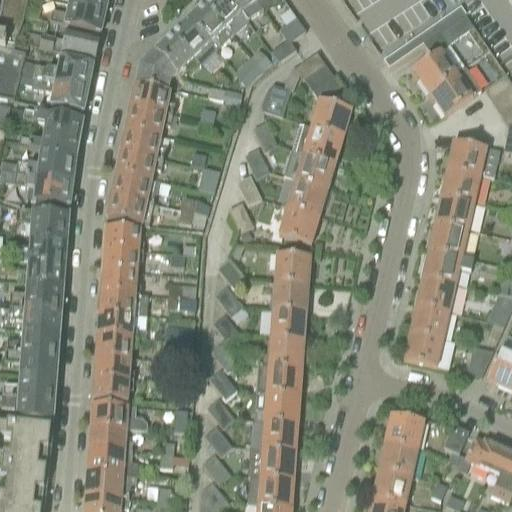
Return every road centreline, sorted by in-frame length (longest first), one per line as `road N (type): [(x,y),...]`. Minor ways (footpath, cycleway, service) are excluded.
road 1 (residential): [(63,511),(77,278),(129,0)]
road 2 (residential): [(361,374),(403,184),(403,144),(309,0)]
road 3 (residential): [(511,439),(361,374)]
road 4 (residential): [(332,511),(361,374)]
